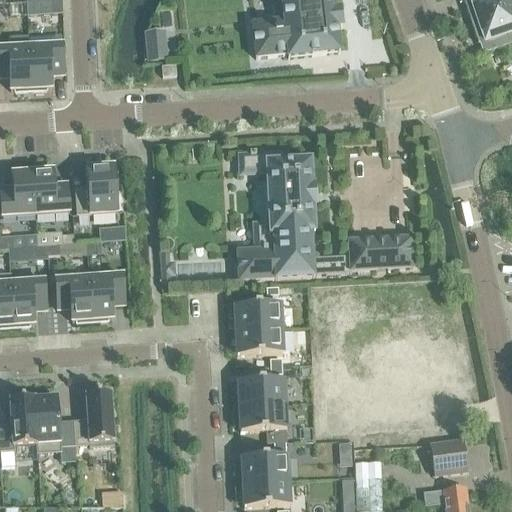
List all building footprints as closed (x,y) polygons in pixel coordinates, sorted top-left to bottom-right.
[(280,0),(283,24),(251,27),(255,62),(287,59),(287,62),(339,56),(336,31),(341,31),(339,14),(334,15),(332,0),(280,0)] [(511,0),(465,0),(466,3),(462,4),(469,26),(511,10),(511,0)] [(61,4),(51,4),(52,16),(62,16),(61,4)] [(511,10),(469,26),(476,47),(481,45),(485,56),(511,46),(511,10)] [(7,52),(0,52),(0,81),(9,81),(9,94),(14,94),(14,97),(30,96),(28,51),(27,40),(7,41),(7,52)] [(146,48),(147,63),(168,62),(166,46),(146,48)] [(61,49),(28,51),(30,96),(46,95),(45,93),(50,93),(49,79),(63,79),(61,49)] [(161,70),(162,81),(176,80),(175,69),(161,70)] [(313,279),(312,262),(311,236),(314,236),(312,211),(314,211),(310,164),(282,165),(282,156),(255,157),(255,156),(249,156),(249,158),(237,158),(239,180),(266,178),(268,226),(252,227),(253,254),(236,255),(237,285),(313,282),(313,279)] [(75,220),(116,217),(116,215),(119,215),(118,200),(115,200),(112,168),(96,169),(96,171),(86,172),(87,191),(74,192),(75,220)] [(32,174),(36,218),(69,216),(67,187),(54,188),(53,175),(48,175),(48,173),(32,174)] [(17,175),(17,177),(12,177),(13,191),(0,192),(2,221),(36,218),(32,174),(17,175)] [(125,235),(113,236),(114,244),(126,243),(125,235)] [(73,238),(61,239),(61,248),(74,247),(73,238)] [(348,260),(312,262),(313,279),(351,277),(350,275),(413,272),(411,241),(347,244),(348,260)] [(11,242),(0,243),(0,252),(0,253),(12,252),(11,242)] [(86,248),(87,259),(97,259),(96,247),(86,248)] [(58,249),(46,250),(47,259),(59,259),(58,249)] [(35,260),(47,259),(46,250),(34,251),(35,260)] [(168,257),(159,257),(160,267),(169,266),(168,257)] [(0,333),(13,332),(9,278),(0,278),(0,333)] [(10,278),(9,278),(13,332),(28,331),(28,329),(33,328),(32,315),(45,314),(43,285),(11,287),(10,278)] [(125,309),(123,280),(89,282),(92,327),(108,326),(108,323),(113,323),(112,310),(125,309)] [(169,281),(161,282),(161,291),(170,290),(169,281)] [(77,328),(92,327),(89,282),(56,284),(58,313),(71,313),(72,326),(77,325),(77,328)] [(265,292),(266,300),(278,300),(277,291),(265,292)] [(340,336),(357,337),(360,294),(343,293),(340,336)] [(234,310),(235,335),(280,333),(279,308),(234,310)] [(280,333),(235,335),(236,360),(281,358),(280,333)] [(394,386),(435,381),(431,348),(409,351),(408,341),(376,346),(378,362),(358,365),(360,377),(392,373),(394,386)] [(269,364),(269,372),(281,371),(280,363),(269,364)] [(269,372),(269,380),(281,379),(281,371),(269,372)] [(366,378),(327,379),(328,436),(389,435),(388,398),(366,399),(366,378)] [(237,386),(238,411),(284,409),(283,384),(237,386)] [(86,424),(72,425),(74,451),(88,449),(88,452),(113,450),(110,398),(104,398),(104,396),(90,397),(90,399),(85,400),(86,424)] [(11,430),(0,430),(0,455),(13,454),(13,453),(35,452),(36,458),(37,458),(33,402),(9,404),(11,430)] [(33,402),(37,458),(60,456),(60,466),(75,465),(74,451),(72,425),(58,426),(57,402),(34,403),(33,402)] [(284,409),(238,411),(240,436),(285,434),(284,409)] [(284,447),(284,439),(272,440),(272,448),(284,447)] [(432,449),(435,481),(467,477),(464,446),(432,449)] [(272,448),(273,456),(285,455),(284,447),(272,448)] [(242,487),(287,485),(286,460),(241,462),(242,487)] [(356,469),(357,511),(380,511),(379,468),(356,469)] [(352,484),(341,485),(341,494),(353,493),(352,484)] [(287,485),(242,487),(243,511),(246,511),(289,510),(287,485)] [(446,507),(446,511),(456,511),(467,511),(466,493),(424,497),(426,509),(446,507)]
